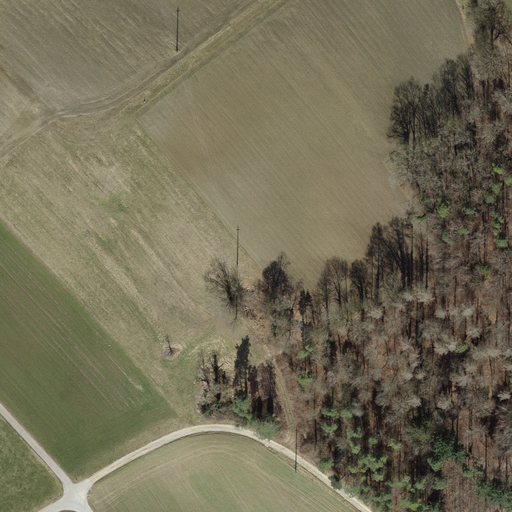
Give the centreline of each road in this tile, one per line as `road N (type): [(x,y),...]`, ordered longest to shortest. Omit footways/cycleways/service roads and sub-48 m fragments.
road 1 (track): [(370,511),(295,457),(242,431),(202,425),(140,452),(46,511)]
road 2 (track): [(0,409),(87,511)]
